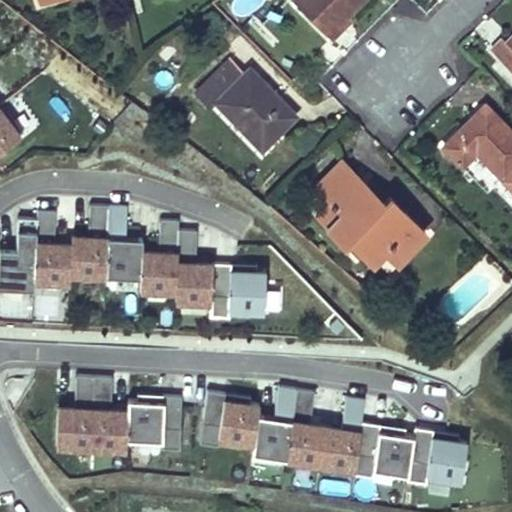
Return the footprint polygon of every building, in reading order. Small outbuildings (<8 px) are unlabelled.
[(344,17),(361,0),(292,0),(330,38),(342,26),(335,19),(341,13),(344,17)] [(491,48),(511,69),(511,33),(511,34),(511,40),(509,44),(502,36),(491,48)] [(53,71),(110,119),(125,103),(67,55),(53,71)] [(276,131),(294,113),(249,67),(243,73),(229,58),(195,90),(210,105),(216,99),(255,139),(270,125),(276,131)] [(118,120),(141,129),(149,109),(126,101),(118,120)] [(511,129),(502,119),(496,125),(479,108),(444,143),(462,162),(476,148),(502,174),(493,183),(511,202),(511,129)] [(0,147),(19,133),(0,109),(0,147)] [(261,145),(276,131),(270,125),(255,139),(261,145)] [(383,199),(341,158),(316,184),(330,197),(349,178),(377,206),(383,199)] [(349,178),(330,197),(315,212),(344,241),(349,236),(372,259),(384,247),(396,259),(425,231),(388,194),(383,199),(377,206),(349,178)] [(104,278),(108,208),(88,208),(87,239),(71,238),(71,246),(69,277),(104,278)] [(140,279),(141,251),(142,241),(125,240),(126,209),(108,208),(104,278),(140,279)] [(69,277),(71,246),(54,246),(56,215),(37,214),(36,222),(33,284),(69,285),(69,277)] [(175,291),(178,231),(178,223),(159,221),(158,253),(141,251),(140,279),(139,290),(175,291)] [(33,284),(36,222),(17,222),(16,253),(0,252),(0,291),(33,292),(33,284)] [(210,301),(212,263),(195,263),(196,232),(178,231),(175,291),(174,300),(210,301)] [(264,309),(265,271),(256,271),(230,270),(231,264),(212,263),(210,301),(209,315),(229,315),(230,308),(264,309)] [(91,445),(96,373),(78,372),(76,405),(59,404),(57,443),(91,445)] [(127,437),(129,398),(112,397),(114,374),(96,373),(91,445),(126,447),(127,437)] [(287,455),(298,386),(280,383),(275,414),(259,412),(258,420),(255,439),(253,449),(287,455)] [(321,460),(327,422),(311,420),(316,389),(298,386),(287,455),(321,460)] [(255,439),(258,420),(259,412),(260,402),(251,400),(226,396),(227,390),(208,387),(200,438),(218,441),(219,434),(255,439)] [(251,400),(252,394),(227,390),(226,396),(251,400)] [(181,448),(184,393),(164,392),(164,398),(139,397),(129,396),(129,398),(127,437),(164,439),(163,447),(181,448)] [(355,466),(363,419),(366,397),(348,394),(343,425),(327,422),(321,460),(355,466)] [(408,471),(414,433),(405,432),(380,428),(381,422),(363,419),(355,466),(354,470),(372,473),(374,466),(408,471)] [(405,432),(406,426),(381,422),(380,428),(405,432)] [(461,477),(467,439),(459,438),(432,434),(433,428),(416,425),(414,433),(408,471),(407,476),(426,479),(427,472),(461,477)] [(459,438),(460,432),(433,428),(432,434),(459,438)]
